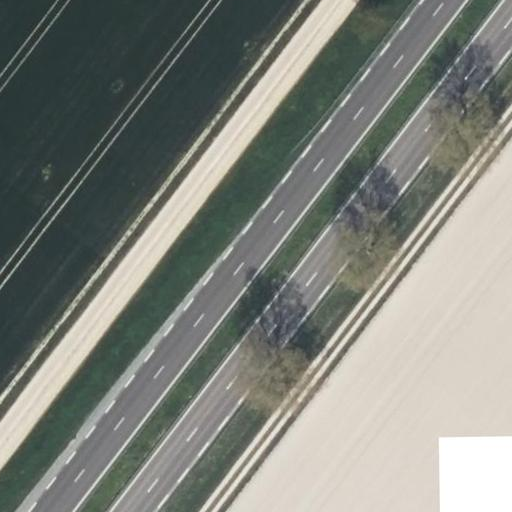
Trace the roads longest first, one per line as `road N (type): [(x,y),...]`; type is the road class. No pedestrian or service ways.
road 1 (trunk): [(443,0),(51,511)]
road 2 (trunk): [(130,511),(511,14)]
road 3 (unclassified): [(0,445),(339,0)]
road 4 (track): [(511,111),(207,511)]
